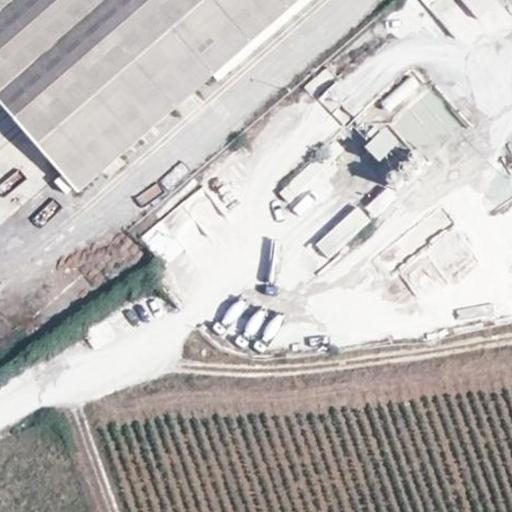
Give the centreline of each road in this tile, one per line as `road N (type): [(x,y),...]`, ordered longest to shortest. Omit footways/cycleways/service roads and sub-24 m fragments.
road 1 (track): [(94,371),(283,367),(511,333)]
road 2 (track): [(0,415),(185,329)]
